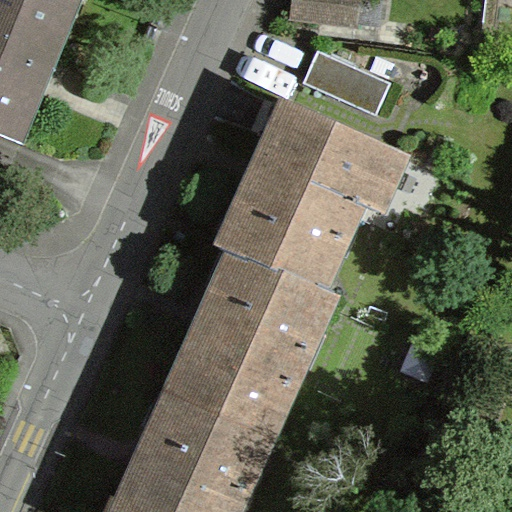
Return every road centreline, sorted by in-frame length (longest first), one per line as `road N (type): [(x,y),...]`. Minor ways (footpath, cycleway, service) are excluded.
road 1 (residential): [(84,309),(224,0)]
road 2 (residential): [(0,497),(84,309)]
